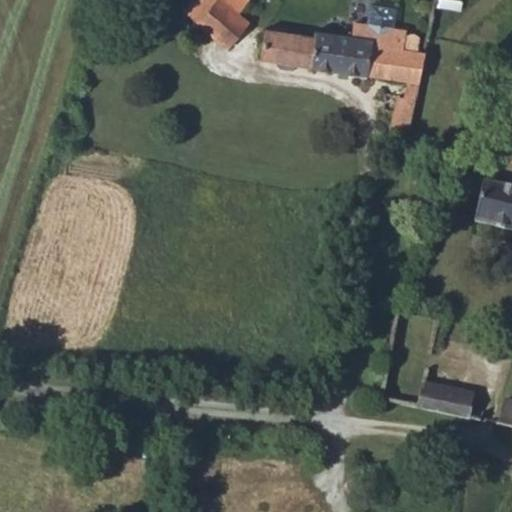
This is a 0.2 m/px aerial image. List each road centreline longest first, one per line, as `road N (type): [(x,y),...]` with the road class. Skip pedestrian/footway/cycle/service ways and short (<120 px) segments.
road 1 (unclassified): [(173,0),(169,11),(187,45),(222,69),(351,99),(372,138),(372,247),(336,430)]
road 2 (unclassified): [(336,430),(333,484),(311,489),(257,480),(222,463),(192,414)]
road 3 (unclassified): [(192,414),(0,390)]
road 4 (unclassified): [(511,457),(466,439),(336,430)]
road 5 (unclassified): [(336,430),(192,414)]
